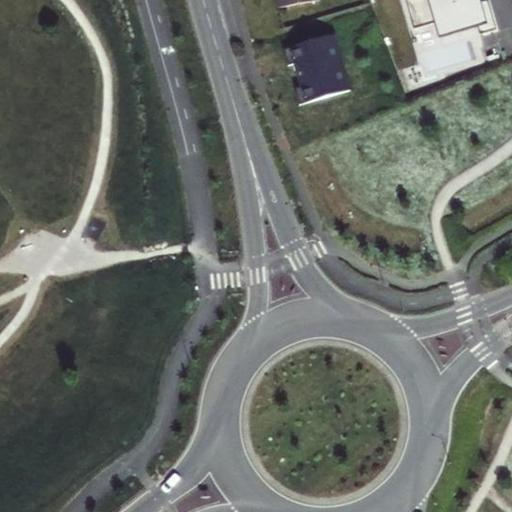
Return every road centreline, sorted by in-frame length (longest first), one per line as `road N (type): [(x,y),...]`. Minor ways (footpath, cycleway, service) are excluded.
road 1 (residential): [(370,329),(310,277),(225,77)]
road 2 (residential): [(225,77),(258,268),(256,313),(238,364)]
road 3 (secondary): [(370,329),(327,318),(297,322),(270,333),(238,364)]
road 4 (secondary): [(511,298),(430,326),(370,329)]
road 5 (secondary): [(429,424),(453,382),(511,328)]
road 6 (secondary): [(220,419),(190,470),(141,511)]
